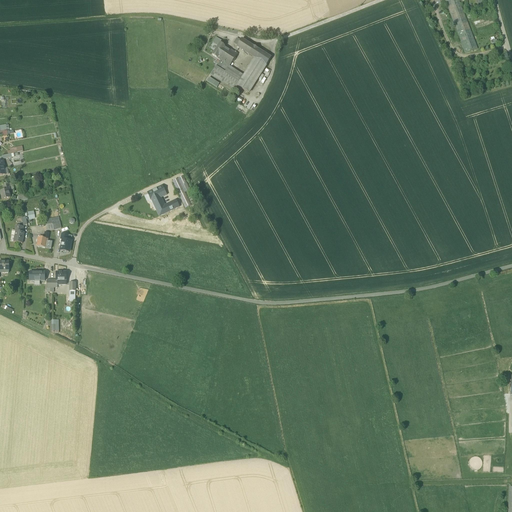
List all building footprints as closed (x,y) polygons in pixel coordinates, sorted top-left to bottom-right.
[(444,0),(465,54),(478,49),(459,0),(444,0)] [(220,61),(213,71),(237,87),(248,94),(266,66),(271,58),(242,40),(241,41),(238,46),(237,48),(255,59),(244,77),(229,67),(220,61)] [(220,61),(229,67),(237,55),(220,44),(218,47),(212,56),(220,61)] [(235,90),(237,87),(213,71),(211,75),(235,90)] [(209,78),(207,82),(217,88),(219,84),(209,78)] [(7,152),(8,155),(11,155),(14,154),(23,152),(22,146),(10,149),(10,151),(7,152)] [(172,182),(185,209),(196,204),(184,176),(172,182)] [(0,192),(2,200),(10,199),(9,192),(10,192),(9,184),(2,185),(4,191),(0,192)] [(151,200),(153,204),(162,200),(161,198),(167,196),(162,186),(147,193),(150,200),(151,200)] [(17,195),(18,202),(19,202),(22,201),(28,200),(26,193),(17,195)] [(157,211),(160,217),(179,207),(176,201),(165,206),(162,200),(153,204),(157,211)] [(53,223),(53,224),(54,231),(62,229),(61,221),(53,223)] [(23,233),(24,228),(16,226),(15,231),(16,231),(15,237),(14,243),(22,244),(24,233),(23,233)] [(61,251),(69,253),(71,241),(67,241),(68,236),(62,235),(61,240),(63,240),(61,251)] [(45,248),(47,241),(47,240),(44,239),(39,238),(37,247),(45,248)] [(0,270),(9,271),(9,263),(0,262),(0,270)] [(40,282),(45,282),(45,273),(29,273),(29,282),(34,282),(40,282)] [(66,281),(66,273),(56,273),(56,281),(56,282),(57,282),(66,281)]
